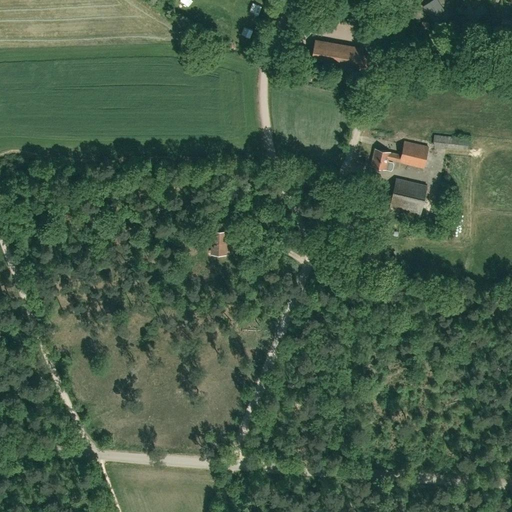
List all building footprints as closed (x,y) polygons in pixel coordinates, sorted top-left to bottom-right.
[(445,13),(436,0),(430,0),(425,4),(435,20),(445,13)] [(245,21),(240,31),(251,36),(255,26),(245,21)] [(368,68),(371,56),(363,55),(363,54),(314,46),(310,64),(359,73),(360,67),(368,68)] [(433,135),(432,145),(467,149),(468,139),(433,135)] [(423,167),(428,147),(404,142),(401,155),(389,153),(389,152),(375,149),(371,166),(391,170),(391,169),(392,169),(393,164),(392,164),(393,161),(388,159),(388,158),(400,161),(399,162),(423,167)] [(419,219),(427,186),(396,178),(388,211),(419,219)] [(353,217),(362,216),(361,196),(351,197),(353,217)] [(212,232),(212,249),(226,250),(226,232),(212,232)] [(375,266),(381,266),(378,247),(353,250),(356,273),(376,270),(375,266)]
